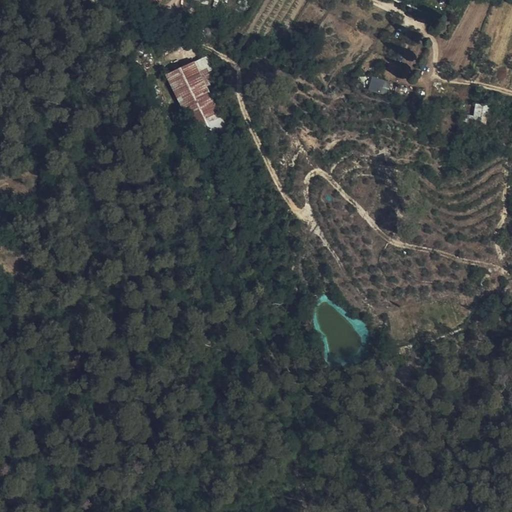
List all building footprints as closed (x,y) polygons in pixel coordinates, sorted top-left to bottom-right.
[(426,0),(395,0),(423,14),(429,1),(426,0)] [(452,0),(429,0),(429,1),(438,8),(444,0),(450,0),(452,1),(452,0)] [(418,17),(413,14),(407,26),(412,29),(418,17)] [(180,71),(156,87),(198,151),(222,134),(180,71)] [(369,89),(393,97),(398,82),(374,73),(369,89)] [(475,113),(490,115),(492,104),(476,102),(475,113)] [(468,116),(456,132),(466,140),(479,124),(468,116)] [(456,132),(460,126),(453,120),(449,126),(456,132)]
